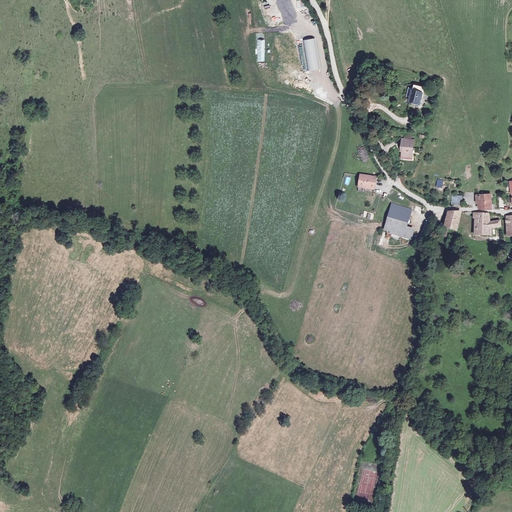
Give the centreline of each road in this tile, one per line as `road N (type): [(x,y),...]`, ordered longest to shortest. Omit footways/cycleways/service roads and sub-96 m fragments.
road 1 (unclassified): [(511,212),(433,207),(389,178),(342,94),(310,0)]
road 2 (track): [(397,401),(415,348),(421,253),(433,207)]
road 3 (track): [(511,484),(463,460),(397,401)]
